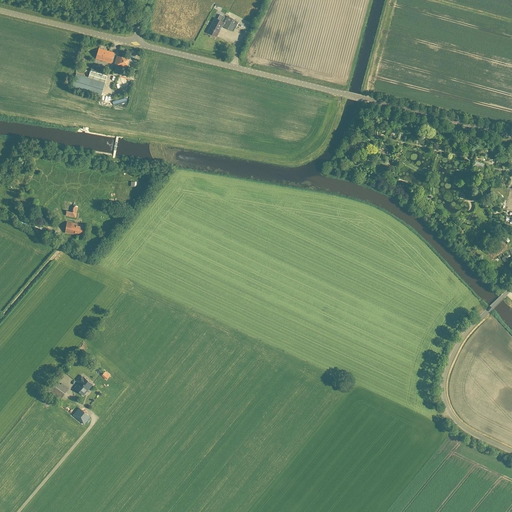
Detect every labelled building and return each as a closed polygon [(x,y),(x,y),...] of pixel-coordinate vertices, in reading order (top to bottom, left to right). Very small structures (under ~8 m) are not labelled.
[(224,23),(223,26),(224,27),(233,32),(238,22),(227,17),(224,23)] [(222,26),(223,26),(224,23),(215,18),(208,32),(216,37),(222,26)] [(111,64),(114,53),(99,49),(96,59),(111,64)] [(115,67),(113,74),(123,77),(125,70),(130,71),(134,57),(122,54),(121,57),(117,56),(114,66),(115,67)] [(72,88),(101,97),(105,83),(108,74),(91,68),(88,78),(76,74),(72,88)] [(474,163),(473,168),(482,171),(483,170),(482,170),(484,164),(483,164),(487,165),(503,169),(505,162),(505,161),(476,153),(473,163),(474,163)] [(511,211),(511,192),(511,190),(508,189),(508,191),(492,187),(490,196),(506,199),(503,209),(511,211)] [(66,212),(65,216),(76,218),(78,204),(68,202),(66,212)] [(82,236),(84,225),(73,223),(67,222),(65,233),(74,235),(82,236)] [(500,238),(508,245),(511,241),(503,234),(500,238)] [(79,383),(74,389),(83,396),(92,385),(83,378),(80,375),(76,380),(79,383)] [(59,386),(54,394),(61,399),(69,389),(61,383),(59,386)] [(46,398),(40,403),(50,414),(57,407),(51,401),(50,402),(46,398)] [(83,425),(89,417),(79,409),(73,416),(83,425)]
